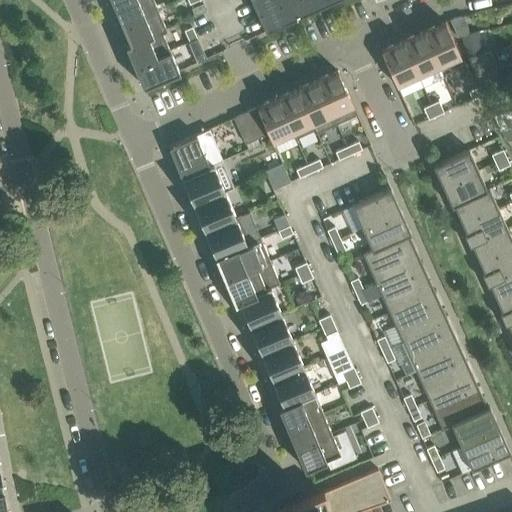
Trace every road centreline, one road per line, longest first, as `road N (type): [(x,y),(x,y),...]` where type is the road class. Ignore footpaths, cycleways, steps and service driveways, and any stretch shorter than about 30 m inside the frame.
road 1 (residential): [(0,79),(109,511)]
road 2 (residential): [(134,143),(273,471),(274,483),(239,511)]
road 3 (residential): [(352,44),(134,143)]
road 4 (residential): [(72,0),(134,143)]
road 5 (unclassified): [(408,166),(352,44)]
